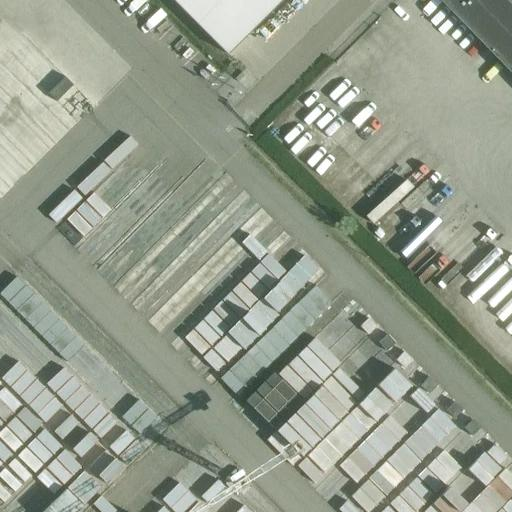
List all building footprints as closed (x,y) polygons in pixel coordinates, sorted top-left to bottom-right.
[(173,0),(227,53),(226,53),(227,54),(280,0),(173,0)] [(511,0),(443,0),(511,70),(511,0)] [(15,96),(35,118),(52,102),(32,80),(15,96)] [(74,109),(91,94),(80,82),(63,97),(74,109)] [(273,316),(322,271),(215,155),(166,201),(148,182),(130,198),(150,220),(111,256),(159,307),(167,300),(159,292),(173,279),(187,294),(159,319),(215,380),(279,321),(273,316)] [(100,166),(52,216),(82,245),(130,195),(100,166)] [(316,289),(331,304),(342,293),(327,278),(316,289)] [(314,289),(288,316),(307,334),(332,307),(314,289)] [(33,319),(53,342),(70,327),(50,304),(33,319)] [(2,374),(19,390),(35,373),(18,357),(2,374)] [(319,393),(345,418),(369,393),(343,368),(319,393)] [(65,393),(111,444),(129,428),(83,377),(65,393)] [(60,434),(77,422),(49,383),(32,395),(60,434)] [(411,404),(429,416),(438,402),(420,390),(411,404)] [(308,453),(335,427),(310,400),(291,417),(292,419),(283,427),(308,453)] [(399,407),(321,490),(340,507),(418,424),(399,407)] [(70,440),(105,478),(123,461),(88,423),(70,440)] [(48,463),(67,446),(50,427),(32,444),(48,463)] [(134,429),(117,447),(136,466),(154,448),(134,429)] [(439,447),(424,429),(408,443),(424,461),(439,447)] [(423,474),(439,491),(474,460),(458,442),(423,474)] [(426,509),(428,511),(459,511),(511,465),(511,454),(501,443),(426,509)] [(28,481),(38,473),(23,454),(13,463),(28,481)] [(392,460),(374,476),(391,494),(409,479),(392,460)] [(256,511),(207,463),(158,511),(256,511)] [(0,499),(6,505),(26,485),(8,468),(0,477),(0,499)] [(91,468),(73,485),(91,503),(108,485),(91,468)] [(389,510),(391,511),(420,511),(432,499),(413,482),(389,510)] [(120,511),(128,505),(110,488),(88,511),(120,511)] [(344,511),(365,511),(350,500),(342,510),(344,511)]
